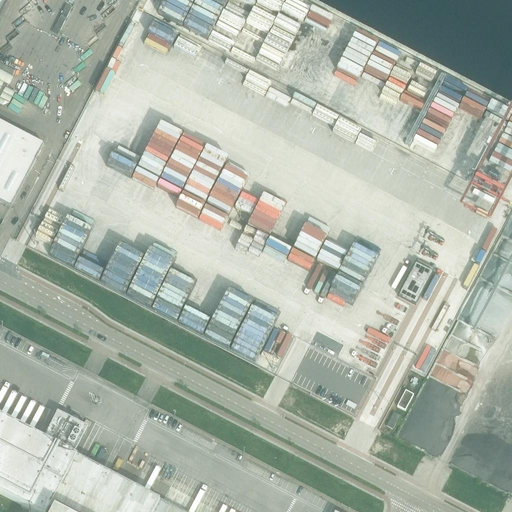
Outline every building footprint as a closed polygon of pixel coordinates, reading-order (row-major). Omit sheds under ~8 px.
[(0,24),(11,0),(5,0),(0,11),(0,24)] [(55,27),(60,30),(71,8),(66,6),(55,27)] [(0,101),(15,73),(0,65),(0,101)] [(18,102),(23,87),(13,84),(9,99),(18,102)] [(0,202),(10,208),(42,145),(0,123),(0,202)] [(441,150),(397,246),(471,280),(486,248),(508,247),(508,252),(497,252),(495,258),(507,263),(511,251),(511,235),(508,231),(511,232),(511,259),(503,279),(507,281),(511,276),(511,151),(492,142),(480,168),(441,150)] [(418,259),(398,296),(415,305),(435,268),(418,259)] [(453,347),(449,355),(460,360),(464,352),(453,347)] [(511,361),(501,385),(511,389),(511,361)] [(299,377),(307,382),(309,377),(301,373),(299,377)] [(405,391),(397,407),(405,411),(413,395),(405,391)] [(386,427),(392,430),(400,416),(393,412),(386,427)] [(181,511),(73,455),(87,428),(79,424),(81,420),(73,415),(70,420),(57,413),(43,440),(0,416),(0,494),(30,510),(29,511),(48,511),(49,511),(51,511),(181,511)] [(99,444),(105,429),(101,427),(95,442),(99,444)] [(503,480),(507,470),(503,468),(498,478),(503,480)] [(307,480),(301,490),(310,494),(316,485),(307,480)]
